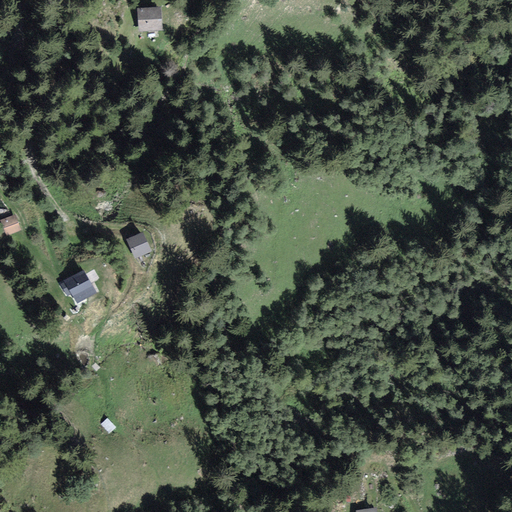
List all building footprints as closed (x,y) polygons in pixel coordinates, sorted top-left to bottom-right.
[(162,4),(140,6),(141,30),(163,29),(162,4)] [(15,214),(0,219),(6,235),(21,229),(15,214)] [(152,249),(142,231),(127,239),(136,257),(152,249)] [(83,270),(64,282),(77,304),(96,293),(83,270)] [(101,422),(110,431),(117,424),(108,415),(101,422)]
